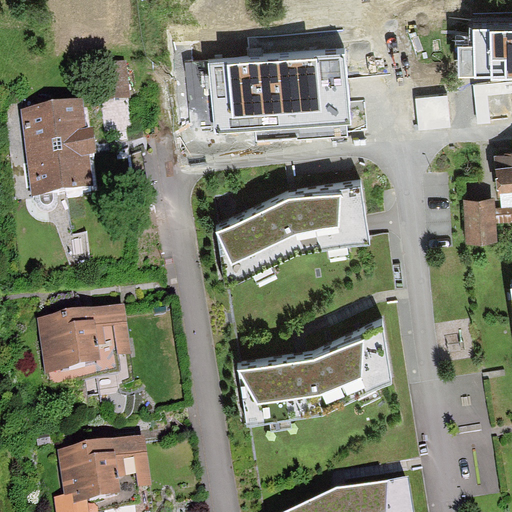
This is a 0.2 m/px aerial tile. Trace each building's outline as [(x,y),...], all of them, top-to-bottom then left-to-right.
[(511,25),(472,27),(473,79),(511,77),(511,25)] [(399,28),(352,29),(353,81),(401,80),(399,28)] [(216,131),(351,124),(346,53),(212,61),(216,131)] [(105,101),(126,100),(124,67),(103,68),(105,101)] [(418,130),(451,126),(447,95),(415,99),(418,130)] [(85,138),(82,107),(22,115),(32,200),(91,192),(87,164),(95,163),(92,137),(85,138)] [(499,203),(511,202),(511,149),(496,151),(499,203)] [(367,233),(360,180),(289,189),(215,229),(222,283),(299,245),(367,233)] [(465,240),(493,238),(491,199),(463,200),(465,240)] [(49,375),(51,385),(122,375),(120,358),(132,357),(125,308),(37,320),(45,375),(49,375)] [(388,376),(380,318),(311,353),(238,364),(245,419),(325,408),(388,376)] [(59,452),(67,506),(84,503),(85,511),(96,511),(142,505),(140,492),(153,490),(146,439),(59,452)] [(410,511),(408,486),(337,496),(306,511),(410,511)]
